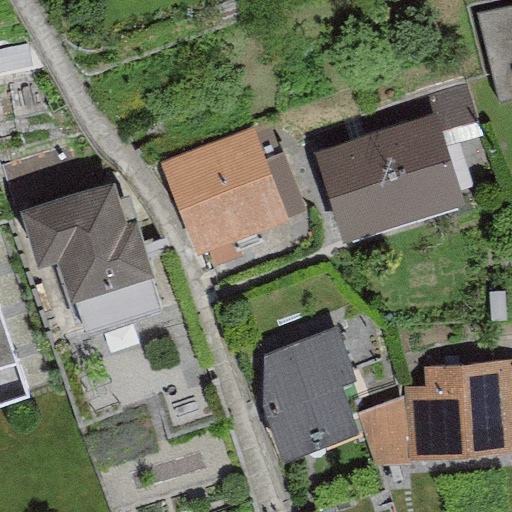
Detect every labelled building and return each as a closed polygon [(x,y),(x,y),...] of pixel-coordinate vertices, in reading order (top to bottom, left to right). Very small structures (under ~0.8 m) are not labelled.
[(511,3),(471,14),(495,109),(511,104),(511,3)] [(410,98),(419,124),(434,119),(440,137),(476,125),(462,80),(410,98)] [(312,162),(343,252),(463,212),(440,137),(434,119),(419,124),(312,162)] [(290,228),(253,131),(158,167),(195,263),(290,228)] [(113,195),(20,222),(38,281),(56,275),(70,315),(76,313),(85,342),(161,320),(128,206),(118,209),(113,195)] [(0,416),(27,407),(0,325),(0,416)] [(334,333),(263,363),(261,416),(281,474),(356,445),(340,393),(355,388),(334,333)] [(511,364),(425,371),(426,390),(405,391),(405,399),(410,466),(511,458),(511,364)] [(410,466),(405,399),(356,414),(372,469),(411,470),(410,466)]
